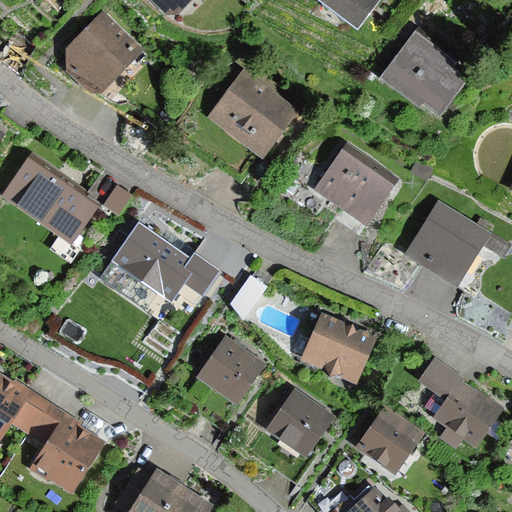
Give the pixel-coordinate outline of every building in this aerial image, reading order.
[(185,0),(147,0),(169,19),(185,0)] [(373,0),(315,0),(352,28),(373,0)] [(138,51),(100,9),(60,47),(60,70),(92,95),(138,51)] [(467,69),(412,29),(375,77),(414,105),(420,102),(437,113),(467,69)] [(300,105),(243,65),(205,119),(263,159),(300,105)] [(391,176),(340,142),(309,188),(360,222),(391,176)] [(93,204),(24,157),(0,191),(0,194),(67,241),(93,204)] [(413,160),(407,172),(424,181),(430,169),(413,160)] [(111,184),(98,204),(111,212),(124,192),(111,184)] [(483,230),(434,201),(402,252),(451,282),(483,230)] [(185,254),(132,216),(101,260),(167,307),(179,289),(197,302),(220,269),(189,247),(185,254)] [(264,286),(246,274),(226,303),(241,320),(264,286)] [(373,336),(318,311),(297,357),(352,382),(373,336)] [(263,362),(221,334),(192,376),(234,405),(263,362)] [(464,377),(431,354),(413,380),(442,399),(430,416),(445,427),(438,436),(453,446),(459,437),(473,446),(500,407),(462,380),(464,377)] [(29,430),(46,400),(0,373),(0,442),(3,444),(16,422),(29,430)] [(334,416),(293,386),(262,429),(302,458),(334,416)] [(46,400),(29,430),(46,440),(31,466),(74,491),(107,436),(46,400)] [(420,431),(382,403),(351,446),(390,474),(420,431)] [(206,511),(211,505),(156,468),(126,511),(206,511)] [(396,508),(372,483),(340,511),(405,511),(399,505),(396,508)]
